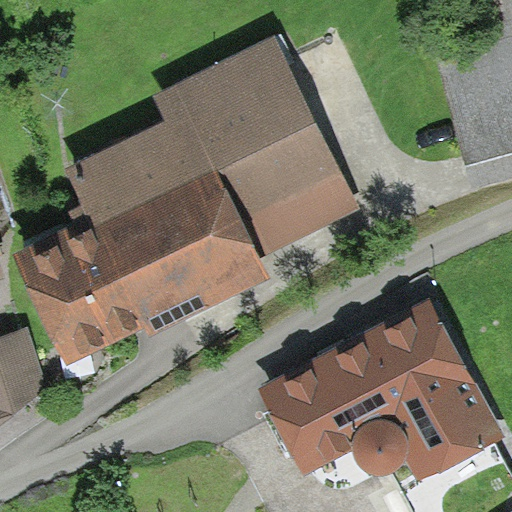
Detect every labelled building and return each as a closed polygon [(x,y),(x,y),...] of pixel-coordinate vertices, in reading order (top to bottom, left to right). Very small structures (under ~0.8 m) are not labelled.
[(511,0),(423,0),(476,176),(511,165),(511,0)] [(259,258),(357,211),(317,126),(278,42),(157,98),(169,124),(65,172),(83,209),(69,215),(75,228),(81,240),(218,173),(259,258)] [(75,228),(14,257),(65,366),(149,327),(153,337),(269,283),(259,258),(218,173),(81,240),(75,228)] [(430,302),(262,390),(305,479),(353,452),(355,460),(361,469),(365,473),(369,476),(372,478),(376,479),(381,480),(386,479),(393,477),(398,473),(403,467),(407,463),(420,483),(504,438),(430,302)] [(27,331),(0,337),(0,427),(45,394),(27,331)] [(511,511),(511,502),(499,511),(511,511)]
